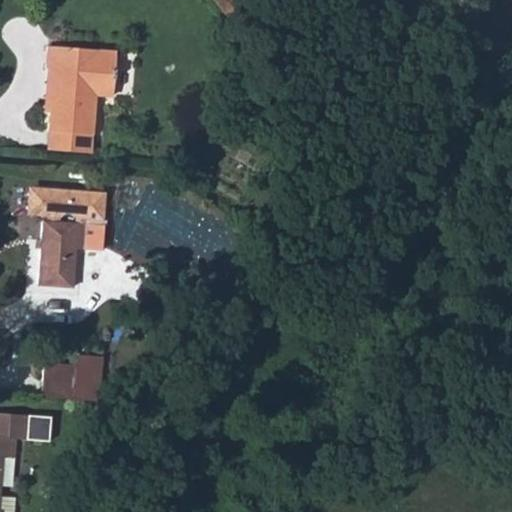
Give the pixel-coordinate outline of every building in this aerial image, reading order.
[(127,55),(88,44),(60,41),(57,62),(64,63),(62,89),(58,125),(101,129),(102,121),(105,90),(123,92),(125,66),(127,55)] [(99,45),(88,44),(127,55),(127,48),(99,45)] [(53,211),(53,216),(65,218),(66,212),(71,208),(76,209),(81,214),(80,219),(91,220),(91,215),(109,217),(111,189),(42,183),(34,189),(33,203),(39,210),(53,211)] [(49,216),(41,279),(75,283),(80,242),(107,244),(109,222),(91,220),(80,219),(65,218),(53,216),(49,216)] [(47,357),(43,391),(71,394),(76,360),(47,357)] [(0,511),(4,511),(5,507),(8,467),(18,467),(20,448),(30,448),(31,424),(0,422),(0,511)]
